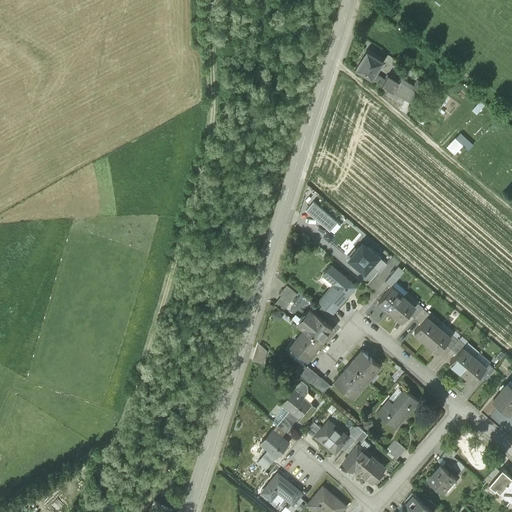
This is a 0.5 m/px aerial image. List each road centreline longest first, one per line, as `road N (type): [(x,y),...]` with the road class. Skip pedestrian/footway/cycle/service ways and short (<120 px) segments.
road 1 (track): [(0,511),(90,465),(119,428),(143,370),(213,123),(210,0)]
road 2 (tertiary): [(350,0),(190,511)]
road 3 (track): [(511,212),(330,58)]
road 4 (residential): [(462,408),(360,323),(323,369)]
road 5 (residential): [(462,408),(373,511)]
